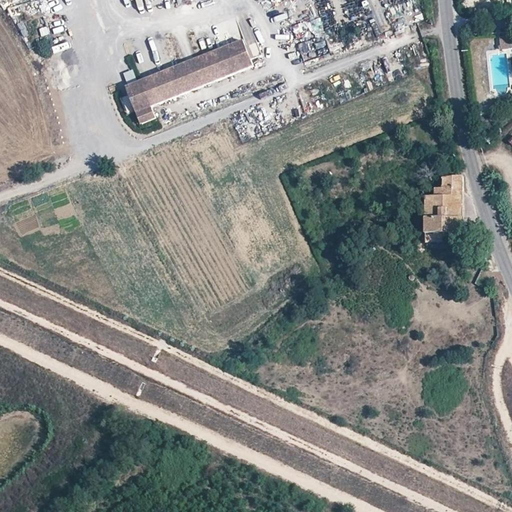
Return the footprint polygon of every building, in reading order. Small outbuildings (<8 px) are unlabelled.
[(137,0),(140,10),(151,8),(148,0),(137,0)] [(287,6),(289,14),(298,12),(296,4),(287,6)] [(303,23),(293,26),(297,37),(306,33),(303,23)] [(501,49),(511,48),(511,35),(500,36),(501,49)] [(246,46),(244,40),(139,81),(129,85),(127,86),(130,93),(137,110),(142,123),(156,117),(152,106),(254,65),(251,58),(262,54),(257,41),(246,46)] [(54,61),(70,56),(68,50),(52,55),(54,61)] [(139,81),(134,70),(125,73),(127,79),(129,85),(139,81)] [(137,110),(130,93),(121,97),(127,114),(137,110)] [(463,176),(444,176),(445,195),(463,194),(463,176)] [(463,194),(445,195),(427,195),(427,238),(464,238),(463,194)]
